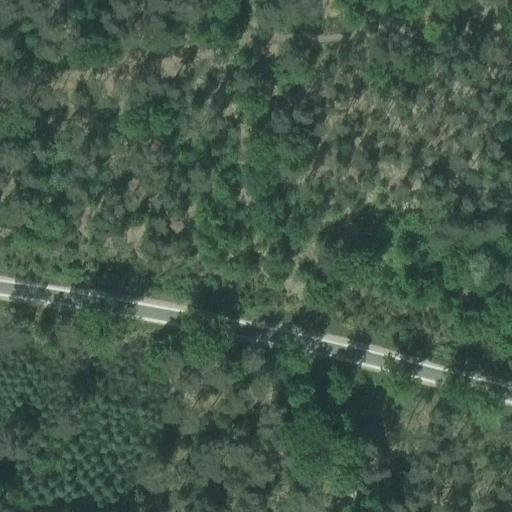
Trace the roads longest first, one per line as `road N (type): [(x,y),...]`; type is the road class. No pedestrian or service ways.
road 1 (unclassified): [(511,394),(135,306),(0,286)]
road 2 (track): [(313,344),(343,511)]
